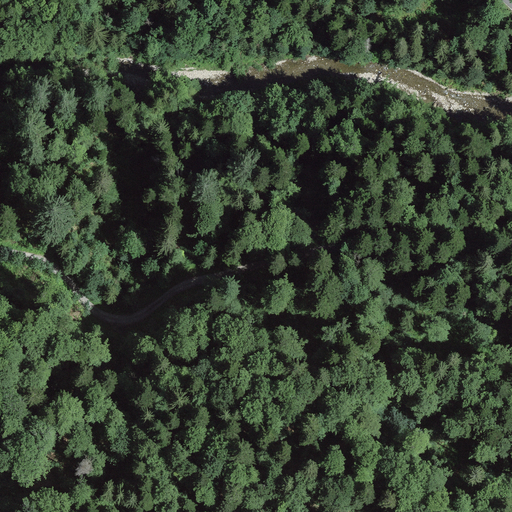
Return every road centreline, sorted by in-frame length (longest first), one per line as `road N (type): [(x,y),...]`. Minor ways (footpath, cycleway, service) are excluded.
road 1 (track): [(0,251),(54,266),(98,314),(126,319),(198,281),(354,243),(439,238),(511,245)]
road 2 (track): [(304,318),(431,340),(511,371)]
